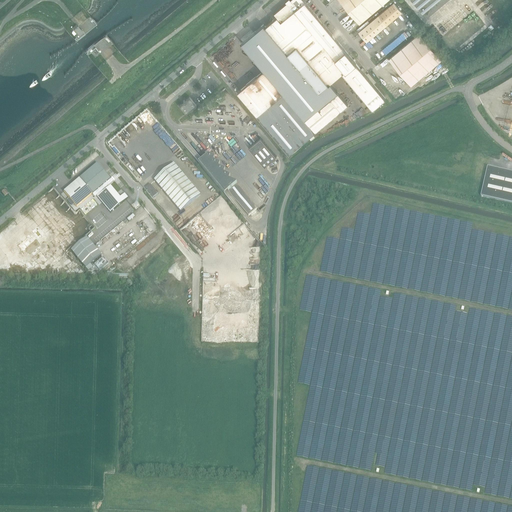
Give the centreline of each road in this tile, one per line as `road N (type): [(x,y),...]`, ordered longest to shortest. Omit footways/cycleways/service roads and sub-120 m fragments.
road 1 (unclassified): [(273,511),(278,246),(289,189),(326,150),(468,89)]
road 2 (unclassified): [(100,136),(263,0)]
road 3 (unclassified): [(197,286),(197,260),(93,141)]
road 4 (unclassified): [(0,166),(103,79)]
road 5 (unclassified): [(93,141),(0,220)]
